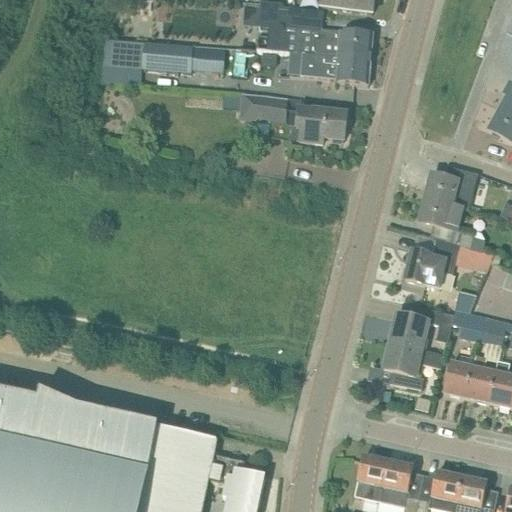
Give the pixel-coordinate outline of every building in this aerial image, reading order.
[(323,0),(322,10),(373,17),(374,0),(323,0)] [(259,39),(258,54),(290,57),(371,63),(373,37),(322,33),(324,16),(283,12),(283,8),(261,6),(261,10),(260,30),(259,32),(269,33),(268,40),(259,39)] [(209,50),(159,46),(157,73),(207,77),(209,50)] [(263,56),(262,69),(276,70),(277,57),(263,56)] [(290,57),(289,80),(338,84),(337,87),(369,89),(371,63),(290,57)] [(511,93),(502,112),(511,117),(511,93)] [(301,102),(288,101),(242,97),(239,123),(286,127),(286,126),(298,127),(297,132),(301,132),(299,144),(323,147),(324,141),(344,143),(348,116),(315,112),(315,114),(300,112),(301,102)] [(511,117),(502,112),(490,134),(511,145),(511,117)] [(452,209),(455,197),(470,201),(474,189),(432,178),(426,203),(452,209)] [(463,212),(452,209),(426,203),(420,227),(456,236),(453,248),(482,255),(484,246),(472,243),(474,234),(458,230),(463,212)] [(459,253),(436,247),(433,260),(413,255),(406,284),(440,292),(444,276),(453,278),(459,253)] [(436,344),(448,346),(454,319),(435,314),(432,327),(440,329),(436,344)] [(479,345),(484,321),(455,314),(452,328),(462,330),(460,341),(479,345)] [(398,318),(391,346),(422,353),(429,326),(398,318)] [(508,326),(484,321),(479,345),(502,350),(508,326)] [(445,358),(422,353),(391,346),(384,373),(393,376),(390,387),(422,393),(424,382),(415,380),(418,368),(442,373),(445,358)] [(473,371),(466,402),(490,407),(497,377),(485,374),(487,361),(476,358),(473,371)] [(473,371),(451,366),(444,397),(466,402),(473,371)] [(499,366),(497,377),(490,407),(511,412),(511,379),(508,379),(510,369),(499,366)] [(0,511),(202,511),(203,510),(209,485),(226,489),(230,462),(214,458),(217,444),(0,397),(0,511)] [(355,500),(380,506),(389,465),(364,460),(355,500)] [(228,502),(226,511),(258,511),(265,480),(236,474),(238,465),(245,467),(245,465),(230,462),(226,489),(223,501),(228,502)] [(414,471),(389,465),(380,506),(405,510),(404,511),(417,511),(419,503),(408,500),(414,471)] [(431,511),(455,511),(463,481),(437,476),(436,481),(424,478),(419,503),(417,511),(429,511),(430,511),(431,511)] [(488,487),(463,481),(455,511),(494,511),(498,495),(487,492),(488,487)]
